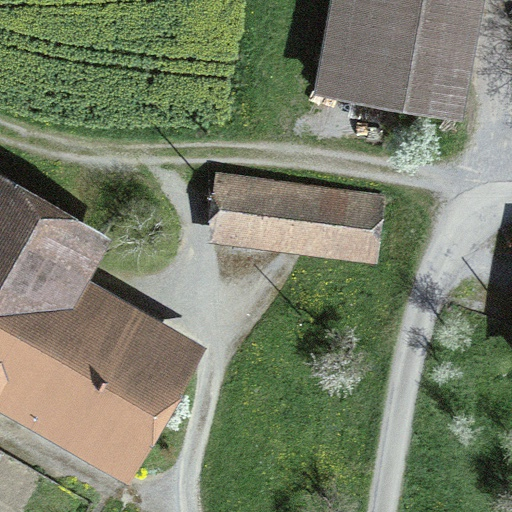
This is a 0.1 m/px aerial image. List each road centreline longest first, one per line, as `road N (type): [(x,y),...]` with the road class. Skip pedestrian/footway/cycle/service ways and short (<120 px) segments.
road 1 (track): [(156,154),(327,164),(502,191)]
road 2 (track): [(0,131),(64,151),(156,154)]
